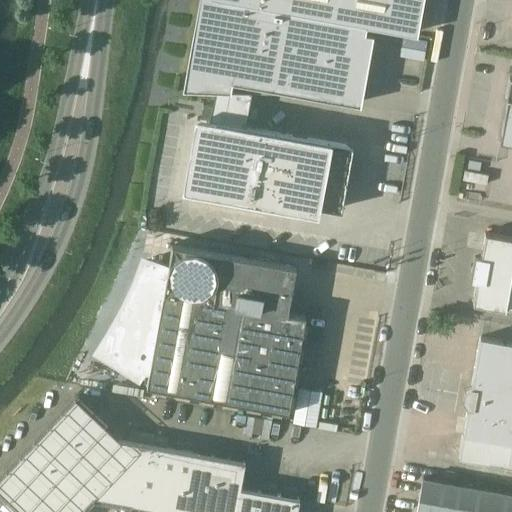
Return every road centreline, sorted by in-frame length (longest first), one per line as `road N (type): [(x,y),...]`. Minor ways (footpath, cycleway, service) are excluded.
road 1 (unclassified): [(368,511),(462,0)]
road 2 (secondary): [(0,340),(59,238),(76,188),(93,95),(89,47)]
road 3 (secondary): [(89,47),(45,185),(0,276)]
